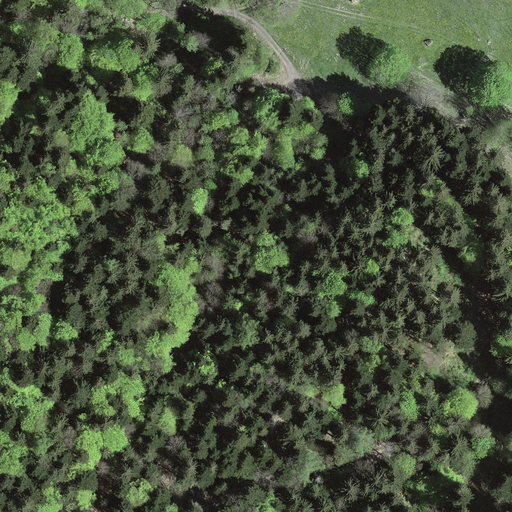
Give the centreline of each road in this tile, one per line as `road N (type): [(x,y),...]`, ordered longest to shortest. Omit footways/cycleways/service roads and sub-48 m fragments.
road 1 (track): [(186,0),(256,22),(316,106),(368,147),(412,162),(465,217),(479,279),(477,369),(498,405)]
road 2 (track): [(511,75),(440,36),(295,0)]
